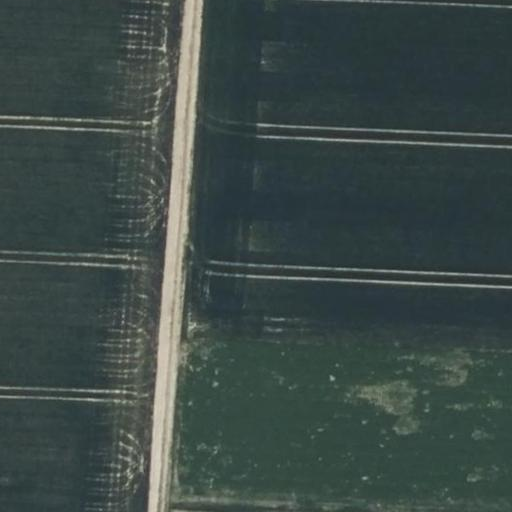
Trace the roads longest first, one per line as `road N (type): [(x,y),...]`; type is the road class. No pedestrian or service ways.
road 1 (track): [(193,0),(156,511)]
road 2 (track): [(511,511),(158,493)]
